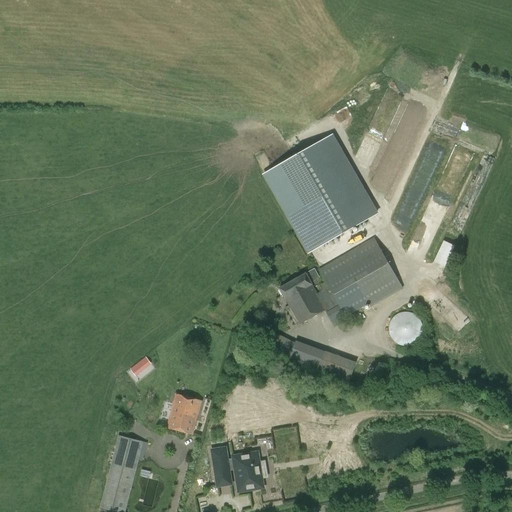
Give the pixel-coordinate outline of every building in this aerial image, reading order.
[(333,134),(262,175),(308,255),(379,214),(333,134)] [(374,238),(319,270),(326,282),(321,285),(324,290),(317,293),(311,282),(319,278),(315,269),(279,288),(289,305),(285,308),(286,310),(290,307),(300,324),(325,310),(335,328),(344,323),(341,319),(369,303),(371,307),(403,289),(395,275),(374,238)] [(445,266),(455,245),(444,240),(434,261),(445,266)] [(389,326),(389,331),(390,336),(393,340),(397,343),(401,345),(406,346),(411,345),(415,343),(419,340),(422,335),(423,330),(422,326),(421,321),(417,317),(413,314),(408,312),(403,312),(398,314),(394,317),(391,321),(389,326)] [(349,376),(354,361),(299,341),(294,356),(349,376)] [(147,357),(130,367),(135,375),(152,365),(147,357)] [(195,425),(201,402),(176,394),(167,427),(192,434),(195,425)] [(115,511),(124,511),(140,447),(141,442),(118,436),(100,508),(115,511)] [(260,442),(263,451),(268,449),(265,440),(260,442)] [(227,447),(210,449),(214,475),(231,473),(230,471),(236,470),(239,490),(262,487),(260,477),(267,476),(265,463),(258,464),(257,454),(234,457),(234,460),(229,461),(227,447)]
